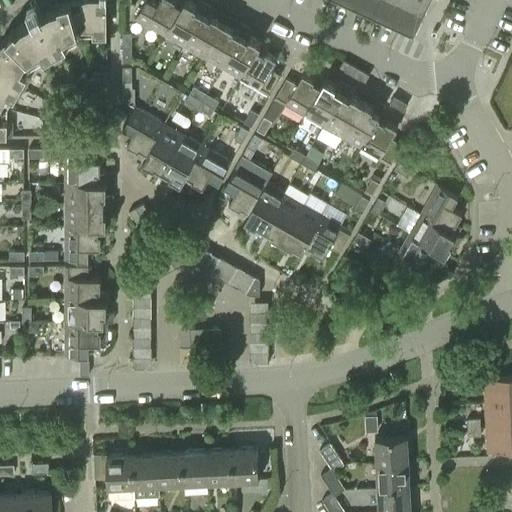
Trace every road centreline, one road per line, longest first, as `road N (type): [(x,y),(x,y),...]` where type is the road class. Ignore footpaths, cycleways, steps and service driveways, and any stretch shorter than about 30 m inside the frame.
road 1 (residential): [(511,251),(498,162),(454,86),(417,79),(260,0)]
road 2 (residential): [(240,382),(238,306),(192,271),(172,278),(163,292),(166,386)]
road 3 (residential): [(511,305),(389,353),(294,378)]
road 4 (residential): [(166,386),(0,395)]
road 5 (residential): [(306,511),(294,378)]
